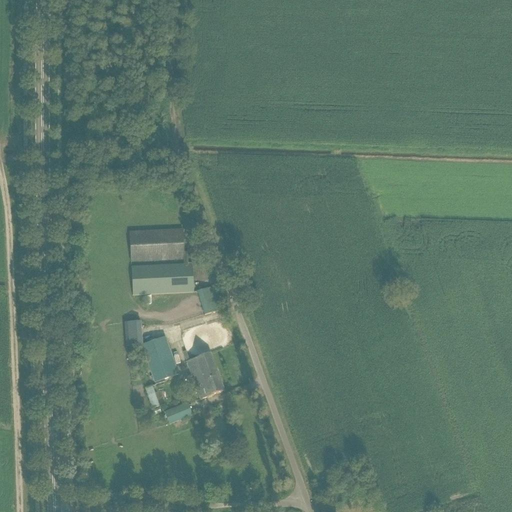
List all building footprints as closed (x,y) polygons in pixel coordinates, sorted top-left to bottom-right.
[(183,253),(182,231),(172,231),(129,234),(131,264),(184,261),(183,253)] [(131,268),(132,297),(193,293),(192,264),(188,265),(187,253),(183,253),(184,261),(184,265),(131,268)] [(219,311),(212,288),(197,292),(204,316),(219,311)] [(140,346),(154,384),(179,375),(166,337),(140,346)] [(218,377),(210,354),(186,363),(194,385),(196,385),(218,377)] [(224,392),(218,377),(196,385),(194,385),(200,401),(224,392)] [(154,394),(152,387),(145,390),(147,396),(154,394)] [(159,408),(154,394),(147,396),(152,410),(159,408)] [(192,416),(188,404),(164,413),(169,426),(192,416)]
